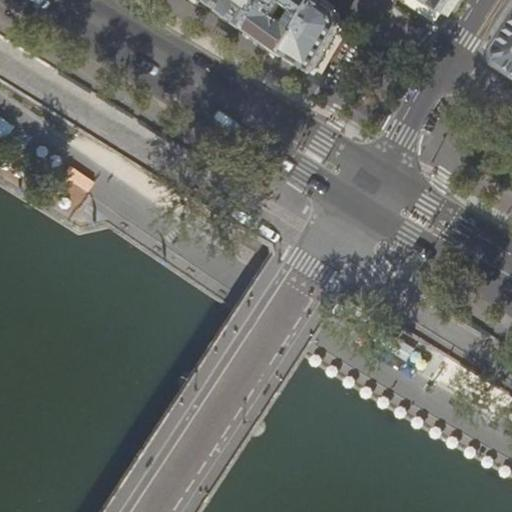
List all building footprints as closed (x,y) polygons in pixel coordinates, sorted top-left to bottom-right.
[(225,18),(243,30),(261,0),(206,0),(203,6),(225,18)] [(261,0),(243,30),(262,43),(280,56),(282,53),(314,0),(261,0)] [(288,57),(312,70),(338,27),(335,13),(314,0),(282,53),(288,57)] [(424,0),(425,0),(441,12),(449,0),(424,0)] [(511,73),(511,22),(509,27),(502,37),(495,49),(498,64),(511,73)]
